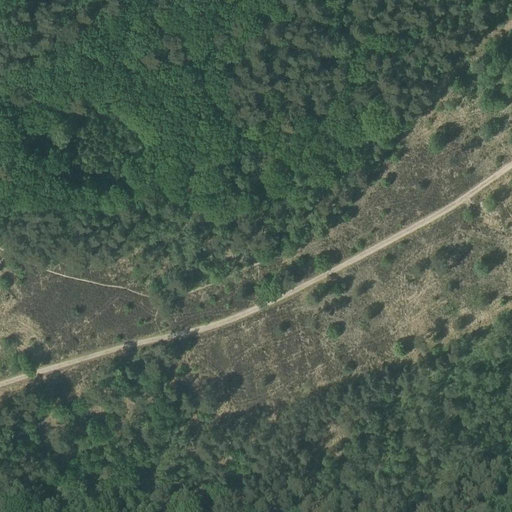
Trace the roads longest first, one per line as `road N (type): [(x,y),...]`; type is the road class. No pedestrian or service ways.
road 1 (track): [(162,340),(238,319),(352,268),(511,163)]
road 2 (track): [(0,387),(162,340)]
